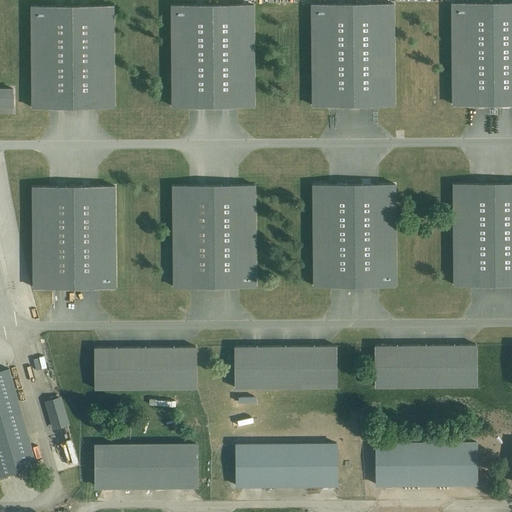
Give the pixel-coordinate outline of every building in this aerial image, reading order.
[(511,0),(452,0),(453,100),(511,99),(511,0)] [(395,5),(314,6),(315,105),(396,105),(395,5)] [(115,7),(32,8),(33,109),(116,108),(115,7)] [(255,7),(174,8),(175,107),(256,107),(255,7)] [(0,107),(14,107),(15,90),(0,90),(0,107)] [(511,181),(455,182),(456,282),(511,281),(511,181)] [(257,183),(176,184),(177,284),(258,283),(257,183)] [(398,184),(314,185),(315,285),(399,285),(398,184)] [(116,187),(35,188),(36,288),(117,287),(116,187)] [(338,386),(338,344),(237,344),(238,387),(338,386)] [(476,388),(476,345),(376,346),(376,388),(476,388)] [(199,388),(198,346),(98,346),(98,389),(199,388)] [(0,474),(1,477),(42,466),(14,369),(0,373),(0,474)] [(70,421),(62,397),(49,401),(56,426),(70,421)] [(478,484),(478,442),(378,442),(378,485),(478,484)] [(198,485),(198,443),(98,443),(98,486),(198,485)] [(338,487),(337,444),(237,445),(237,487),(338,487)]
